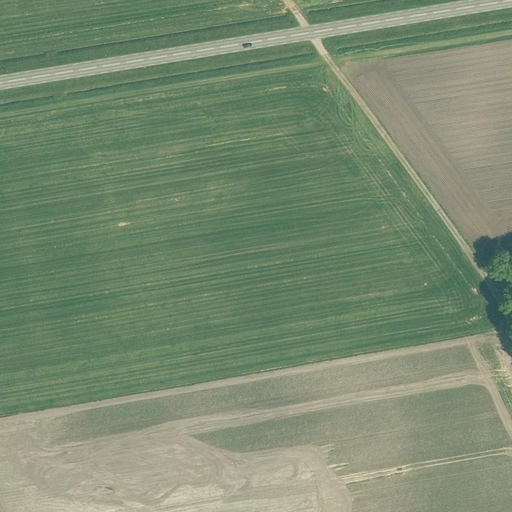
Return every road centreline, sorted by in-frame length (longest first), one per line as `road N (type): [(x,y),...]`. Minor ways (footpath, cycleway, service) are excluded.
road 1 (primary): [(0,84),(511,1)]
road 2 (track): [(0,116),(331,62)]
road 3 (track): [(482,271),(331,62)]
road 4 (track): [(331,62),(511,33)]
